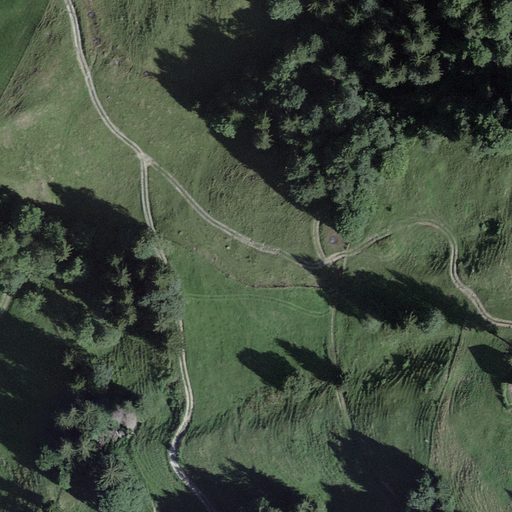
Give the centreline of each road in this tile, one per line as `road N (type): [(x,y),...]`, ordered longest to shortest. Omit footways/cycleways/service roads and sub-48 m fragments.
road 1 (track): [(325,265),(308,267),(217,228),(137,154),(97,109),(69,0)]
road 2 (track): [(214,511),(176,471),(189,392),(137,154)]
road 3 (track): [(314,0),(337,103),(332,162),(314,224),(325,265)]
road 4 (track): [(397,511),(357,460),(341,408),(329,351),(335,280),(325,265)]
road 5 (track): [(511,326),(486,319),(454,281),(453,238),(429,222),(395,226),(325,265)]
